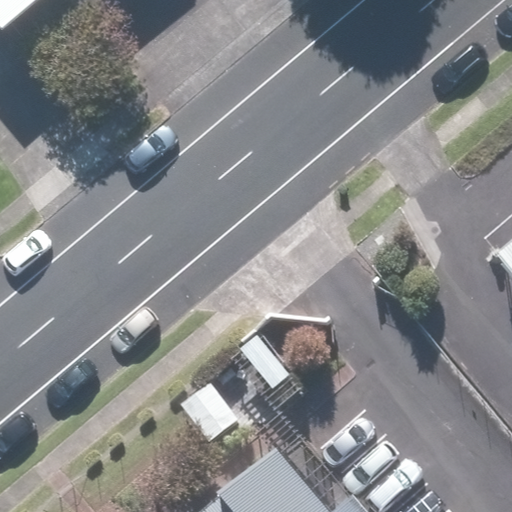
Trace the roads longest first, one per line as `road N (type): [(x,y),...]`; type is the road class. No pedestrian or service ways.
road 1 (unclassified): [(426,0),(0,358)]
road 2 (unknown): [(0,153),(99,274)]
